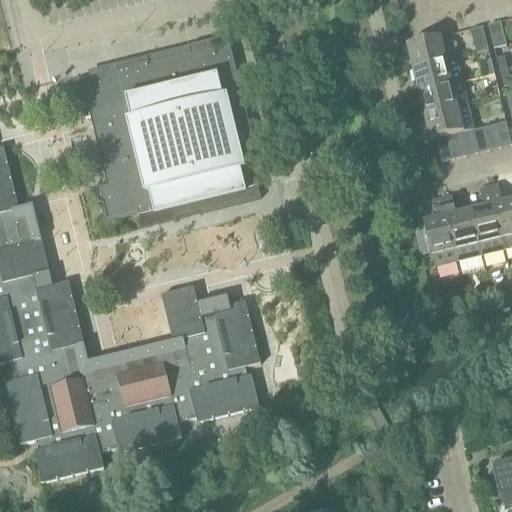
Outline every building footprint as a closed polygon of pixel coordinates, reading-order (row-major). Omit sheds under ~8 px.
[(501,25),(489,28),(495,51),(507,48),(501,25)] [(483,29),(471,32),(477,55),(489,52),(483,29)] [(442,39),(413,46),(407,48),(413,71),(447,62),(442,39)] [(102,78),(74,85),(79,103),(82,118),(90,116),(108,189),(97,192),(101,207),(104,207),(108,222),(138,215),(139,219),(258,189),(254,173),(260,172),(232,58),(227,40),(220,42),(189,49),(191,57),(149,67),(147,60),(116,67),(118,75),(102,78)] [(497,61),(501,75),(508,73),(505,59),(497,61)] [(413,71),(419,96),(453,87),(463,85),(457,60),(447,62),(413,71)] [(484,64),(487,79),(495,77),(491,63),(484,64)] [(511,87),(508,73),(501,75),(504,89),(511,87)] [(495,77),(487,79),(491,93),(498,91),(495,77)] [(453,87),(419,96),(425,118),(459,109),(453,87)] [(459,109),(425,118),(431,143),(437,141),(448,139),(460,136),(472,133),(475,132),(469,107),(459,109)] [(495,127),(501,151),(511,147),(511,145),(507,124),(495,127)] [(483,130),(489,153),(501,151),(495,127),(483,130)] [(483,130),(472,133),(477,156),(489,153),(483,130)] [(477,156),(472,133),(460,136),(465,159),(477,156)] [(460,136),(448,139),(454,162),(465,159),(460,136)] [(448,139),(437,141),(442,165),(454,162),(448,139)] [(53,290),(50,276),(42,244),(41,244),(33,209),(19,212),(4,151),(0,152),(0,368),(11,365),(16,384),(6,386),(20,448),(37,444),(39,453),(34,455),(42,486),(104,472),(100,455),(119,451),(120,457),(182,441),(178,425),(196,421),(198,426),(259,411),(251,379),(247,380),(244,371),(260,367),(246,305),(229,309),(227,300),(198,307),(194,291),(161,298),(173,345),(88,366),(84,347),(69,286),(53,290)] [(505,253),(511,251),(511,202),(503,205),(499,188),(489,190),(505,253)] [(258,189),(139,219),(142,230),(261,201),(258,189)] [(481,259),(505,253),(489,190),(480,192),(484,209),(470,213),(481,259)] [(452,199),(443,201),(458,264),(481,259),(470,213),(456,216),(452,199)] [(424,224),(432,258),(435,270),(458,264),(443,201),(434,203),(438,221),(424,224)] [(472,321),(476,333),(485,330),(481,319),(472,321)] [(511,462),(491,467),(499,497),(511,493),(511,462)]
